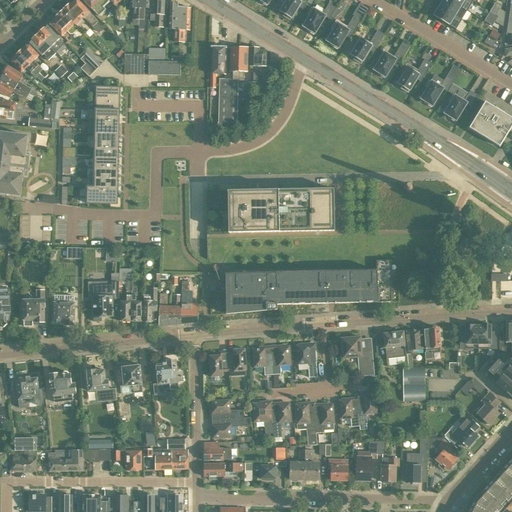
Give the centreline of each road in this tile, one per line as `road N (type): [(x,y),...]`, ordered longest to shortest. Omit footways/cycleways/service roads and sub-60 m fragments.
road 1 (residential): [(196,497),(447,500)]
road 2 (secondary): [(511,191),(305,60)]
road 3 (residential): [(202,152),(154,152),(154,214),(25,208)]
road 4 (residential): [(196,482),(0,481)]
road 5 (residential): [(194,337),(0,356)]
road 6 (residential): [(511,312),(324,325)]
road 7 (residential): [(511,83),(374,0)]
road 8 (residential): [(305,60),(272,130),(241,149),(202,152)]
road 9 (residential): [(194,337),(196,482)]
road 10 (residential): [(324,325),(194,337)]
